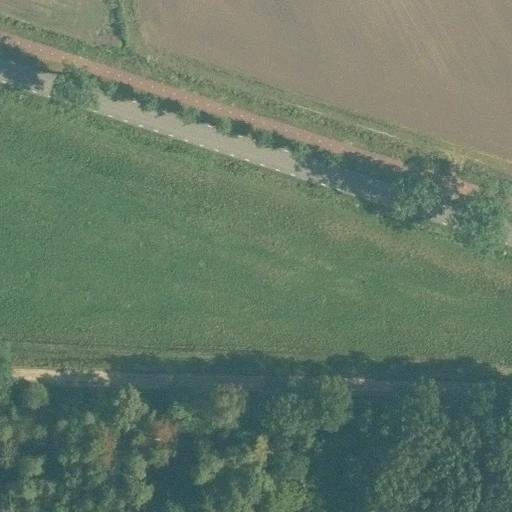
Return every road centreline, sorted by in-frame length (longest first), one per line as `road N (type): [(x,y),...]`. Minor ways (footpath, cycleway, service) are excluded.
road 1 (secondary): [(511,232),(0,66)]
road 2 (track): [(511,387),(0,369)]
